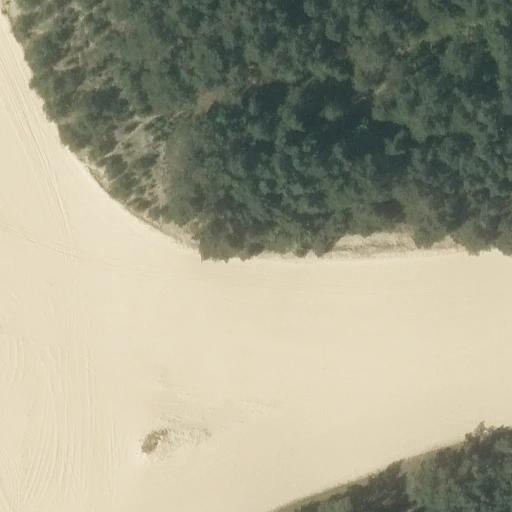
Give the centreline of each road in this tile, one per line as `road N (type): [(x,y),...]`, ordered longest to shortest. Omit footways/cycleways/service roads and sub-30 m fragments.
road 1 (track): [(511,325),(417,342),(94,511)]
road 2 (track): [(43,511),(27,285),(0,205)]
